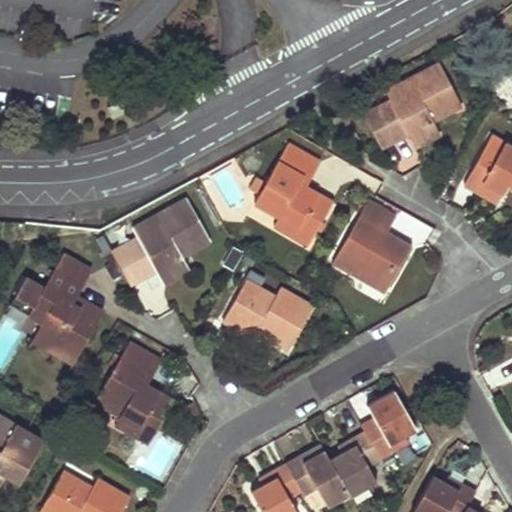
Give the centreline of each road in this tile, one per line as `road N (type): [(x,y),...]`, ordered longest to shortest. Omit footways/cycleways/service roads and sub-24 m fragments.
road 1 (tertiary): [(0,182),(74,180),(156,156),(435,0)]
road 2 (residential): [(176,511),(218,437),(433,317)]
road 3 (residential): [(511,460),(433,317)]
